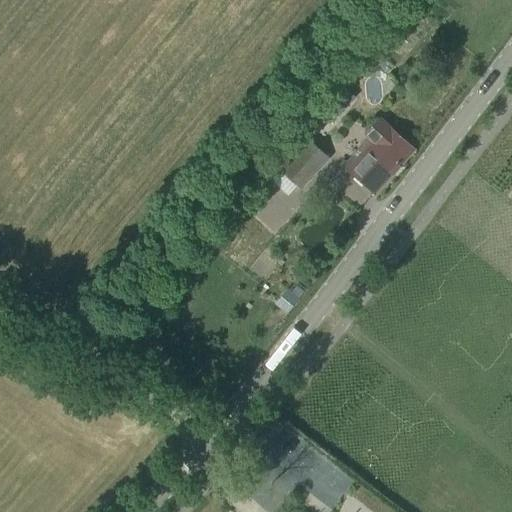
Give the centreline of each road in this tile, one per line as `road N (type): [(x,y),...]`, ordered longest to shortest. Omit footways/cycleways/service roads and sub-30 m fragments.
road 1 (tertiary): [(212,428),(511,60)]
road 2 (unclassified): [(0,312),(212,428)]
